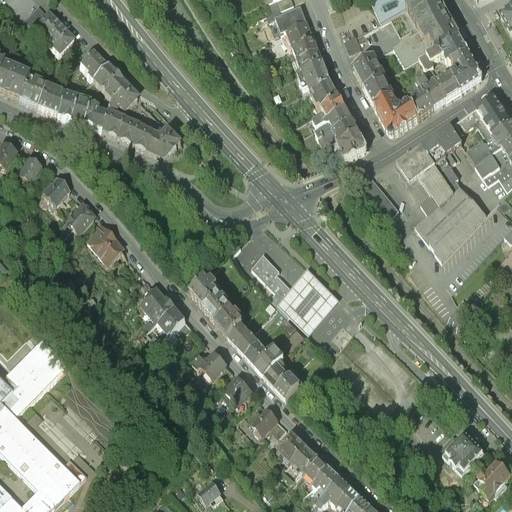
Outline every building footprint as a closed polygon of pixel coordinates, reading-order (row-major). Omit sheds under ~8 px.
[(286,0),(275,5),(279,14),(293,8),(290,0),(286,0)] [(433,0),(387,0),(372,7),(381,27),(400,17),(406,13),(433,0)] [(440,7),(437,0),(433,0),(406,13),(419,36),(426,49),(430,47),(435,55),(459,42),(446,19),(445,17),(444,16),(439,9),(440,7)] [(74,41),(49,15),(47,16),(40,8),(32,16),(30,14),(26,19),(34,28),(34,29),(59,55),(74,41)] [(511,8),(510,9),(511,11),(505,14),(507,18),(501,22),(511,40),(511,39),(511,8)] [(292,52),(313,43),(307,26),(306,26),(300,12),(281,20),(275,22),(275,23),(281,37),(286,35),(292,52)] [(419,64),(435,55),(430,47),(426,49),(419,36),(406,13),(400,17),(411,36),(400,42),(402,46),(393,51),(405,72),(412,69),(419,64)] [(275,22),(281,20),(279,14),(266,19),(269,25),(275,23),(275,22)] [(355,40),(344,44),(349,57),(361,53),(356,40),(355,40)] [(469,59),(459,42),(435,55),(419,64),(426,75),(434,70),(432,66),(440,61),(442,59),(445,59),(445,63),(447,67),(449,66),(451,69),(469,59)] [(299,62),(318,54),(313,43),(292,52),(295,59),(298,58),(299,62)] [(80,66),(85,61),(79,54),(71,61),(78,68),(80,67),(80,66)] [(93,81),(106,68),(93,54),(85,61),(80,66),(80,67),(88,75),(87,76),(92,82),(93,81)] [(298,75),(322,65),(318,54),(299,62),(294,64),(298,75)] [(481,80),(469,59),(451,69),(456,77),(451,81),(461,98),(479,86),(481,80)] [(354,74),(365,94),(382,84),(388,81),(382,70),(380,71),(374,60),(359,68),(361,71),(354,74)] [(310,95),(330,84),(329,80),(328,80),(322,65),(298,75),(296,76),(303,91),(308,89),(310,95)] [(0,67),(0,93),(18,102),(27,83),(28,80),(0,67)] [(111,101),(106,118),(102,133),(163,161),(169,156),(170,157),(177,150),(176,149),(181,144),(167,131),(159,138),(114,117),(117,109),(119,108),(124,113),(137,100),(106,68),(93,81),(111,101)] [(424,84),(426,87),(432,84),(428,78),(416,85),(418,88),(424,84)] [(446,107),(461,98),(451,81),(451,80),(447,83),(445,80),(434,88),(446,107)] [(32,86),(27,83),(18,102),(36,110),(44,91),(40,89),(41,86),(33,82),(32,86)] [(322,112),(339,102),(340,102),(337,96),(336,96),(330,84),(310,95),(309,95),(310,96),(312,95),(315,100),(312,101),(317,109),(319,108),(322,112)] [(374,111),(392,102),(394,101),(391,94),(388,95),(382,84),(365,94),(374,111)] [(435,115),(446,107),(434,88),(433,86),(432,87),(431,93),(429,93),(428,91),(426,87),(424,84),(418,88),(424,98),(435,115)] [(44,91),(36,110),(57,119),(63,99),(44,90),(44,91)] [(63,99),(57,119),(69,123),(76,101),(64,97),(63,99)] [(419,125),(435,115),(424,98),(420,100),(418,98),(412,102),(413,105),(409,107),(419,125)] [(89,105),(76,101),(69,123),(83,127),(88,109),(89,105)] [(324,124),(345,113),(339,102),(322,112),(324,116),(312,122),(314,126),(316,129),(324,124)] [(394,141),(419,125),(409,107),(408,107),(400,112),(397,111),(392,102),(374,111),(389,139),(394,141)] [(476,115),(456,129),(462,138),(476,127),(478,129),(483,126),(493,140),(511,128),(497,105),(492,104),(476,115)] [(97,112),(88,109),(83,127),(102,133),(106,118),(96,115),(97,112)] [(318,143),(352,125),(350,121),(348,117),(347,117),(345,113),(324,124),(326,127),(330,128),(331,130),(326,130),(315,136),(318,143)] [(338,148),(358,137),(356,133),(357,133),(354,129),(352,125),(318,143),(322,150),(333,144),(335,140),(337,142),(336,146),(338,148)] [(511,147),(511,129),(511,128),(493,140),(483,147),(466,158),(475,171),(511,147)] [(463,153),(469,149),(462,138),(456,129),(450,133),(462,150),(463,153)] [(454,155),(462,150),(450,133),(422,152),(435,172),(446,165),(446,161),(454,155)] [(366,152),(358,137),(338,148),(334,150),(338,163),(339,164),(340,165),(341,165),(342,165),(365,156),(366,152)] [(466,158),(483,147),(480,142),(469,149),(463,153),(466,158)] [(17,155),(2,145),(0,148),(0,167),(6,172),(17,155)] [(511,166),(511,147),(475,171),(483,183),(483,184),(510,167),(511,166)] [(435,172),(422,152),(397,170),(410,189),(419,183),(430,199),(439,192),(428,177),(434,173),(435,172)] [(446,165),(449,171),(459,164),(454,155),(446,161),(446,165)] [(42,171),(28,162),(17,177),(32,186),(42,171)] [(442,263),(486,220),(466,198),(455,186),(458,184),(449,171),(446,165),(435,172),(434,173),(444,187),(448,193),(451,201),(428,220),(414,231),(419,235),(442,263)] [(511,169),(510,167),(483,184),(497,205),(511,190),(511,182),(511,181),(511,179),(511,169)] [(444,187),(434,173),(428,177),(439,192),(444,187)] [(359,193),(366,190),(363,180),(355,183),(359,193)] [(70,194),(57,181),(43,195),(51,204),(50,205),(54,210),(70,194)] [(483,184),(483,183),(466,196),(466,198),(486,220),(499,208),(497,205),(483,184)] [(396,214),(372,186),(358,196),(383,226),(385,225),(385,224),(396,214)] [(451,201),(448,193),(444,187),(439,192),(430,199),(431,202),(420,209),(428,220),(451,201)] [(93,219),(82,207),(63,225),(60,236),(62,238),(73,227),(79,233),(93,219)] [(123,249),(102,226),(87,240),(109,263),(123,249)] [(285,312),(293,304),(286,298),(295,290),(275,269),(278,267),(262,251),(250,262),(274,286),(266,294),(285,312)] [(276,297),(307,329),(331,305),(338,298),(306,267),(299,274),(276,297)] [(147,293),(156,285),(147,274),(138,283),(147,293)] [(201,302),(216,289),(212,285),(216,282),(216,281),(210,276),(207,278),(203,274),(188,287),(201,302)] [(71,289),(77,283),(70,277),(65,283),(71,289)] [(212,285),(216,289),(223,282),(219,278),(216,281),(216,282),(212,285)] [(172,302),(156,285),(147,293),(143,297),(157,312),(154,315),(151,312),(145,319),(149,324),(159,314),(172,302)] [(213,316),(228,302),(225,300),(228,298),(222,291),(220,293),(216,289),(201,302),(213,316)] [(188,319),(172,302),(159,314),(165,321),(161,325),(165,329),(166,328),(170,333),(176,328),(177,329),(188,319)] [(226,330),(239,318),(241,317),(238,313),(240,312),(234,305),(232,307),(228,302),(213,316),(226,330)] [(234,340),(248,328),(239,318),(226,330),(234,340)] [(251,330),(255,335),(262,329),(258,323),(251,330)] [(241,348),(255,335),(251,330),(248,328),(234,340),(241,348)] [(266,348),(266,347),(257,337),(255,335),(241,348),(252,360),(266,348)] [(266,347),(270,343),(265,337),(262,340),(258,336),(257,337),(266,347)] [(261,370),(281,352),(272,342),(270,343),(266,347),(266,348),(252,360),(261,370)] [(196,362),(199,360),(198,359),(205,353),(199,346),(190,355),(196,362)] [(225,359),(213,346),(205,353),(198,359),(199,360),(204,365),(200,368),(207,375),(213,370),(225,359)] [(0,372),(0,511),(69,511),(95,488),(71,463),(64,469),(23,425),(73,379),(46,350),(10,384),(0,372)] [(261,370),(274,384),(287,372),(280,364),(283,362),(279,357),(282,354),(281,352),(261,370)] [(230,364),(225,359),(213,370),(218,375),(230,364)] [(251,387),(236,371),(221,385),(225,389),(221,392),(228,399),(232,396),(236,400),(251,387)] [(287,372),(274,384),(284,395),(301,380),(297,376),(295,378),(289,371),(287,372)] [(276,414),(265,403),(259,409),(256,406),(247,415),(254,422),(251,425),(257,432),(260,429),(261,429),(276,414)] [(280,419),(276,414),(261,429),(265,434),(272,427),(280,419)] [(280,419),(272,427),(276,432),(285,423),(280,419)] [(290,456),(304,442),(290,429),(283,436),(281,433),(278,436),(281,438),(276,443),(290,456)] [(470,443),(463,436),(456,443),(453,440),(444,448),(448,453),(442,458),(462,478),(475,466),(474,465),(477,462),(478,463),(484,458),(477,450),(478,450),(478,448),(479,447),(479,446),(478,445),(478,444),(477,443),(477,442),(475,442),(474,442),(473,442),(472,442),(471,442),(470,443)] [(298,474),(316,455),(304,442),(290,456),(294,460),(292,462),(297,467),(294,470),(298,474)] [(311,481),(327,466),(316,455),(298,474),(295,476),(306,487),(311,481)] [(315,501),(339,477),(327,466),(311,481),(316,486),(320,485),(322,487),(318,489),(310,496),(315,501)] [(502,474),(495,467),(487,475),(486,474),(474,486),(490,503),(494,499),(496,500),(507,489),(505,487),(511,481),(503,473),(502,474)] [(337,503),(350,489),(339,477),(315,501),(320,506),(326,500),(328,494),(331,496),(330,497),(329,500),(335,505),(337,503)] [(211,482),(197,492),(205,504),(219,493),(211,482)] [(179,488),(176,491),(180,497),(184,494),(179,488)] [(345,511),(359,498),(350,489),(337,503),(340,506),(338,509),(339,510),(337,511),(345,511)] [(366,511),(370,509),(359,498),(345,511),(366,511)]
